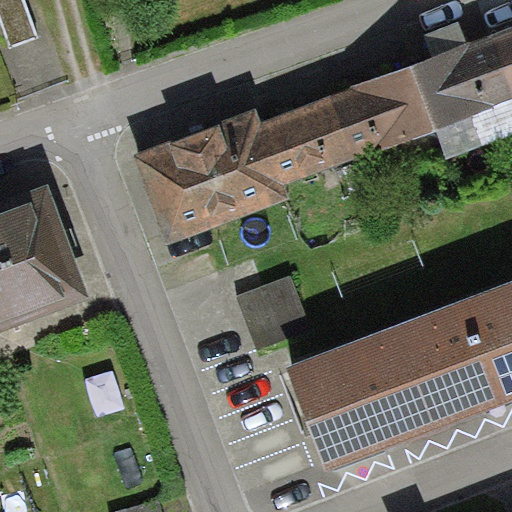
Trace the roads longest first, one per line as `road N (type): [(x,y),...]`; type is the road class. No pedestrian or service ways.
road 1 (residential): [(216,511),(72,115)]
road 2 (residential): [(72,115),(407,0)]
